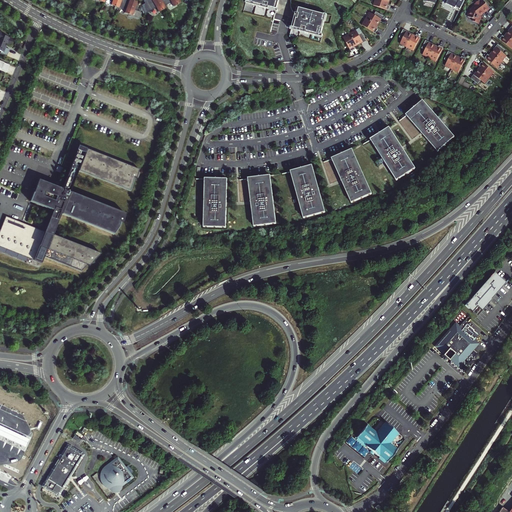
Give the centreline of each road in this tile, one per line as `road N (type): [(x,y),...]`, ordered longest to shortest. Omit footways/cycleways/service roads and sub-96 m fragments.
road 1 (trunk): [(511,178),(336,366),(163,511)]
road 2 (trunk): [(511,162),(423,236),(261,274),(140,335),(110,339)]
road 3 (trunk): [(120,370),(235,304),(277,314),(294,342),(292,376),(273,408),(155,511)]
road 4 (trunk): [(323,504),(313,473),(325,436),(511,205)]
road 5 (tertiary): [(190,88),(152,234),(76,329)]
road 6 (tertiary): [(102,333),(100,310),(159,234),(213,94)]
road 7 (trunk): [(342,381),(511,201)]
road 8 (unclassified): [(377,497),(511,321)]
road 9 (trunk): [(186,511),(342,381)]
road 10 (trunk): [(205,511),(342,381)]
road 11 (residential): [(278,78),(319,75),(362,59),(399,13)]
road 12 (residential): [(399,13),(474,47),(511,4)]
